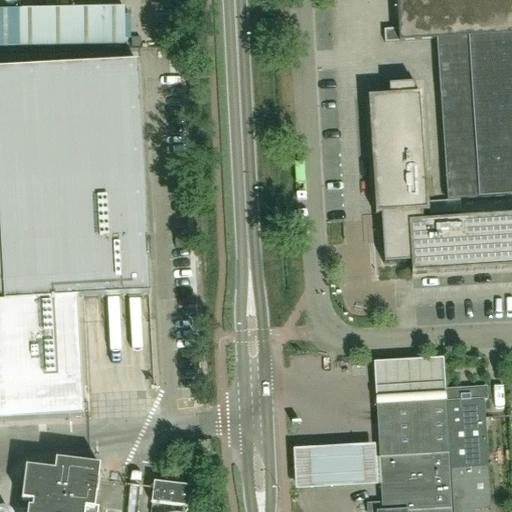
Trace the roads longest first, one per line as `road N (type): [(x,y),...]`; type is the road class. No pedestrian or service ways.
road 1 (unclassified): [(297,0),(319,334),(327,343),(511,335)]
road 2 (secondary): [(261,511),(234,0)]
road 3 (unknown): [(151,64),(170,426)]
